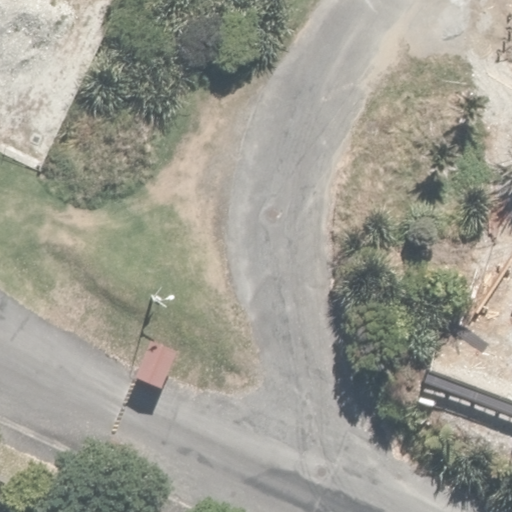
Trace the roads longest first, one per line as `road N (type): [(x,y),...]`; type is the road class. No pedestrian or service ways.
road 1 (residential): [(383,0),(307,131),(281,227),(290,332),(309,417),(351,511)]
road 2 (residential): [(327,511),(0,355)]
